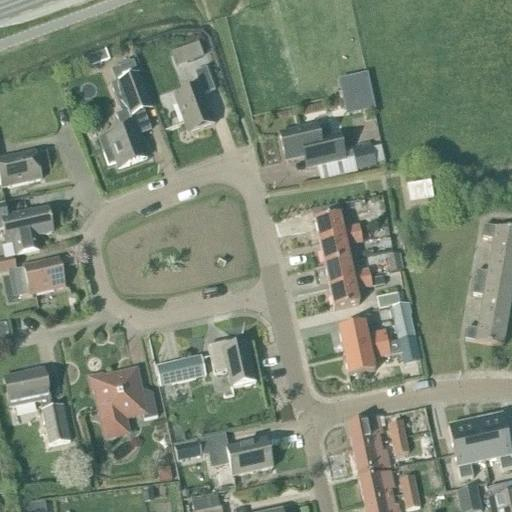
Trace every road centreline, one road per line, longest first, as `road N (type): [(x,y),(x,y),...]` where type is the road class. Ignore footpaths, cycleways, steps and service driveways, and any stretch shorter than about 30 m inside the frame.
road 1 (residential): [(272,293),(143,319),(104,302),(97,283),(91,247),(111,208),(220,172),(237,174)]
road 2 (residential): [(304,416),(430,391),(511,390)]
road 3 (residential): [(304,416),(272,293)]
road 4 (residential): [(272,293),(251,191),(237,174)]
